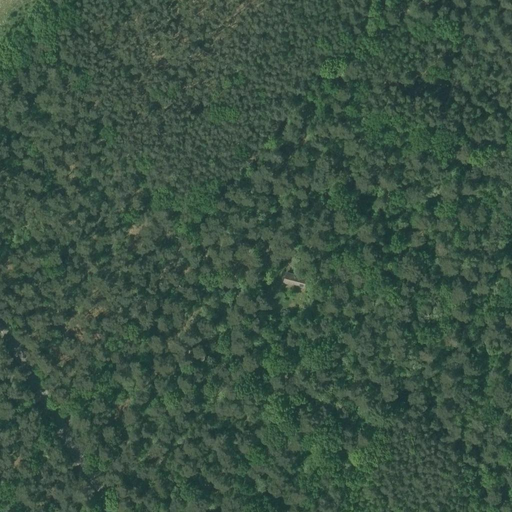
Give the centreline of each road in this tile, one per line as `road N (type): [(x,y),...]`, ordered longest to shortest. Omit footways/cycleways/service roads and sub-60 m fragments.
road 1 (track): [(50,411),(85,389),(210,217),(394,0)]
road 2 (unclassified): [(108,511),(0,322)]
